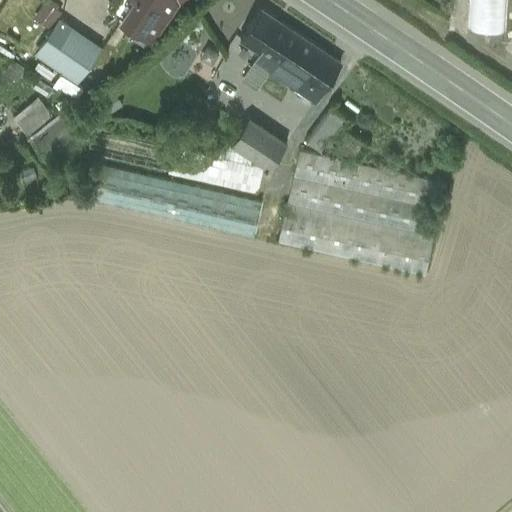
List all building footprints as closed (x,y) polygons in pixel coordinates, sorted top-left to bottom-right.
[(157,12),(139,0),(116,0),(110,9),(152,37),(165,18),(157,12)] [(164,0),(139,0),(157,12),(164,0)] [(46,5),(36,18),(44,23),(53,10),(46,5)] [(301,38),(261,10),(242,38),(261,51),(254,63),(267,72),(274,60),(282,65),(301,38)] [(97,48),(59,22),(38,53),(76,79),(97,48)] [(338,64),(301,38),(282,65),(274,60),(267,72),(311,102),(338,64)] [(254,63),(243,79),(256,87),(267,72),(254,63)] [(50,115),(38,100),(31,105),(43,121),(50,115)] [(31,105),(14,119),(26,134),(43,121),(31,105)] [(331,113),(309,141),(321,150),(343,122),(331,113)] [(60,114),(30,136),(45,156),(75,134),(60,114)] [(287,144),(249,118),(231,144),(263,166),(269,170),(287,144)] [(174,146),(94,126),(88,153),(168,172),(168,171),(174,147),(174,146)] [(360,146),(344,135),(334,150),(352,162),(360,146)] [(263,166),(231,144),(222,142),(218,158),(234,161),(263,168),(263,166)] [(174,147),(168,171),(229,184),(234,161),(218,158),(174,147)] [(352,162),(298,149),(286,200),(416,230),(445,184),(352,162)] [(263,168),(234,161),(229,184),(263,192),(267,172),(262,171),(263,168)] [(261,201),(97,164),(89,200),(253,238),(261,201)] [(416,230),(286,200),(277,243),(424,277),(434,234),(416,230)]
